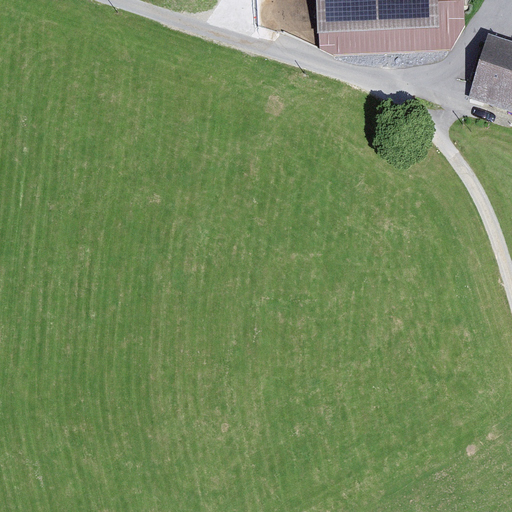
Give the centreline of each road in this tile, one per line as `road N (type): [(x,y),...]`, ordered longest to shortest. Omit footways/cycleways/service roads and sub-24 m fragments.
road 1 (track): [(116,0),(394,88),(487,205),(511,292)]
road 2 (track): [(511,7),(394,88)]
